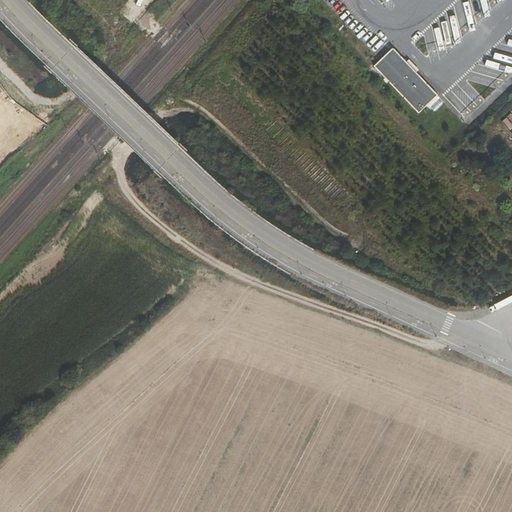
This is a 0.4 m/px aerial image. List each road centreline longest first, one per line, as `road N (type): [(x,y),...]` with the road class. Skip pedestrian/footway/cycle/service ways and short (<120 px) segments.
road 1 (track): [(450,325),(440,348),(433,347),(265,286),(200,253),(141,209),(125,190),(122,156),(162,114),(184,109),(200,113),(325,229),(357,243)]
road 2 (unclassified): [(12,0),(208,187),(273,237),(511,353)]
road 3 (track): [(76,0),(110,39),(69,98),(33,98),(0,65)]
